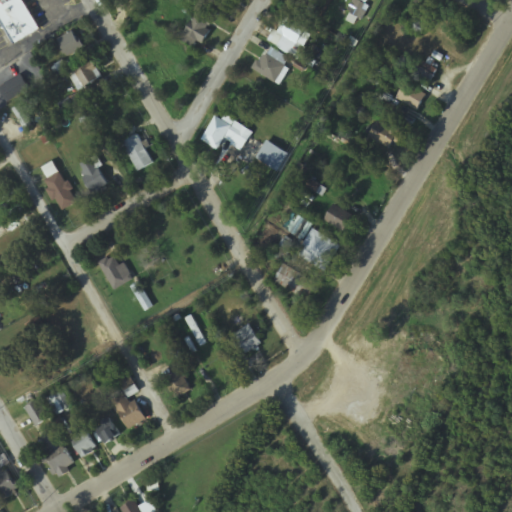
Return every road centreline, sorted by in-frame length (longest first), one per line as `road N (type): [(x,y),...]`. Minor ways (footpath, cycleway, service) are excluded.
road 1 (residential): [(63,511),(305,358),(511,16)]
road 2 (residential): [(305,358),(177,136),(86,0)]
road 3 (residential): [(175,439),(0,135)]
road 4 (residential): [(177,136),(262,0)]
road 5 (residential): [(65,245),(196,177)]
road 6 (residential): [(67,510),(0,402)]
